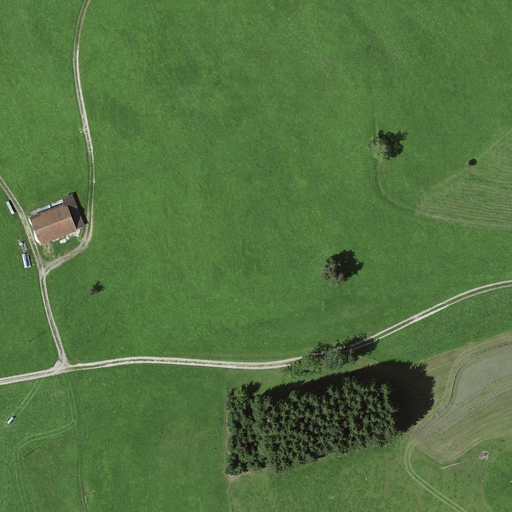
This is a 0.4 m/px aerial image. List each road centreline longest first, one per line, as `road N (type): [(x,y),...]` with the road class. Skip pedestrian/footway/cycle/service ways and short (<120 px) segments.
road 1 (track): [(66,369),(153,358),(297,361),(511,282)]
road 2 (track): [(89,0),(76,52),(92,174),(88,234),(80,248),(42,270)]
road 3 (track): [(66,369),(41,266),(0,179)]
